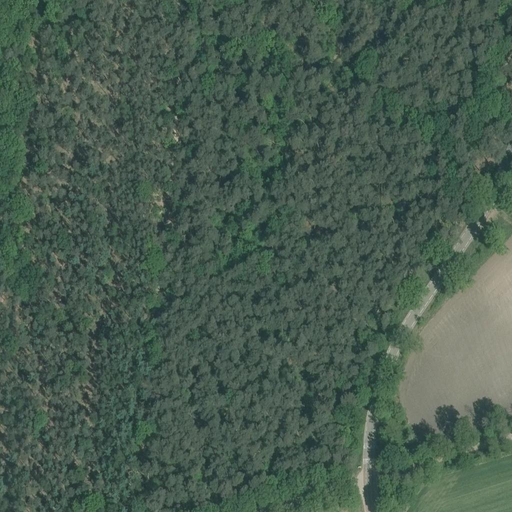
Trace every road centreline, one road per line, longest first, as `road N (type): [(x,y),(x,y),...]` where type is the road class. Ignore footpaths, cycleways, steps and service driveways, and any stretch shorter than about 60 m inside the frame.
road 1 (track): [(127,511),(181,0)]
road 2 (tertiary): [(371,511),(368,448),(378,390),(399,338),(511,157)]
road 3 (track): [(511,429),(258,511)]
